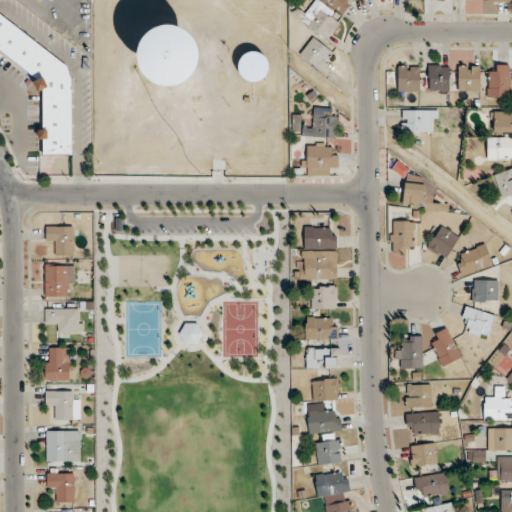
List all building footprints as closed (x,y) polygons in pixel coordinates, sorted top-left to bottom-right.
[(342,18),(340,16),(351,0),(314,0),(304,14),(297,8),(292,14),(325,40),(342,18)] [(41,154),(72,154),(72,66),(0,13),(0,55),(41,85),(41,154)] [(196,25),(141,28),(144,84),(199,81),(196,25)] [(299,53),(320,71),(334,53),(313,36),(299,53)] [(272,68),(256,48),(234,65),(251,86),(272,68)] [(509,64),(488,64),(488,97),(509,97),(509,64)] [(423,65),(398,65),(398,91),(423,91),(423,65)] [(450,90),(450,65),(429,65),(429,90),(450,90)] [(481,65),(458,65),(458,90),(481,90),(481,65)] [(337,137),(338,117),(331,117),(332,107),(313,107),(312,136),(337,137)] [(427,132),(427,109),(402,109),(402,132),(427,132)] [(511,132),(511,110),(493,111),(493,132),(511,132)] [(511,136),(487,136),(487,158),(511,157),(511,136)] [(328,175),(328,166),(338,166),(338,153),(329,153),(329,143),(306,143),(306,175),(328,175)] [(502,198),(511,194),(511,167),(494,174),(502,198)] [(448,213),(449,203),(434,201),(436,186),(405,181),(402,206),(448,213)] [(421,220),(393,220),(393,252),(411,252),(411,243),(421,243),(421,220)] [(427,248),(447,259),(460,236),(440,225),(427,248)] [(55,254),(73,254),(73,226),(46,226),(46,244),(55,244),(55,254)] [(337,279),(337,249),(336,249),(336,226),(304,226),(304,252),(299,252),(299,279),(337,279)] [(463,275),(493,263),(485,244),(456,256),(463,275)] [(74,264),(45,264),(45,297),(65,297),(65,286),(74,286),(74,264)] [(498,279),(473,279),(473,300),(498,300),(498,279)] [(336,309),(336,285),(311,285),(311,309),(336,309)] [(461,324),(489,334),(495,315),(467,306),(461,324)] [(56,332),(82,332),(82,308),(46,308),(46,322),(56,322),(56,332)] [(305,339),(338,339),(338,316),(305,316),(305,339)] [(429,336),(442,366),(461,358),(448,328),(429,336)] [(422,368),(422,336),(404,336),(404,347),(395,347),(395,368),(422,368)] [(69,380),(69,347),(45,347),(45,380),(69,380)] [(340,347),(306,347),(306,369),(340,369),(340,347)] [(312,378),(312,400),(338,400),(338,378),(312,378)] [(405,384),(405,406),(431,406),(431,384),(405,384)] [(484,419),(511,419),(511,397),(505,398),(505,386),(495,386),(495,397),(484,397),(484,419)] [(79,419),(79,399),(72,399),(72,390),(45,390),(46,408),(54,408),(55,419),(79,419)] [(308,403),(308,432),(341,432),(341,411),(327,411),(327,403),(308,403)] [(440,433),(440,412),(407,413),(407,434),(440,433)] [(511,426),(487,427),(487,450),(511,449),(511,426)] [(46,461),(66,461),(66,452),(73,452),(73,430),(46,430),(46,461)] [(318,437),(316,461),(339,464),(342,440),(318,437)] [(410,445),(411,466),(437,464),(436,443),(410,445)] [(511,480),(511,457),(497,457),(497,480),(511,480)] [(318,496),(349,492),(346,470),(314,475),(318,496)] [(418,498),(450,493),(447,471),(414,477),(418,498)] [(74,472),(47,472),(47,491),(56,491),(56,502),(74,502),(74,472)] [(500,511),(511,511),(511,489),(500,489),(500,511)] [(326,511),(351,511),(349,500),(325,505),(326,511)] [(422,511),(452,511),(451,502),(422,508),(422,511)]
